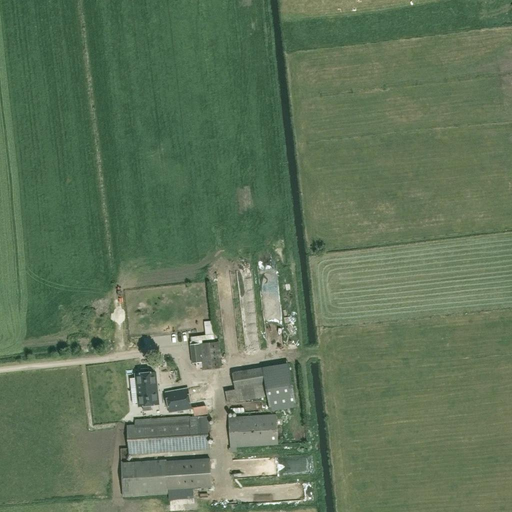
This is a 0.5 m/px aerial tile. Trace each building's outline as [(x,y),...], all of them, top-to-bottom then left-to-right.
[(160,344),(175,343),(174,334),(160,335),(160,344)] [(219,342),(193,345),(190,345),(193,364),(202,363),(202,371),(222,368),(219,342)] [(228,404),(268,397),(262,367),(232,372),(235,390),(225,391),(228,404)] [(141,369),(141,374),(135,374),(138,406),(143,406),(143,411),(151,410),(151,405),(158,404),(155,372),(149,373),(148,368),(141,369)] [(166,392),(170,413),(191,409),(187,389),(166,392)] [(206,406),(194,409),(195,416),(207,414),(206,406)] [(231,448),(278,445),(276,414),(229,417),(231,448)] [(129,454),(210,449),(208,421),(127,426),(129,454)] [(264,456),(235,457),(235,475),(265,474),(264,456)] [(169,494),(169,490),(212,488),(210,458),(166,461),(166,460),(121,463),(123,497),(169,494)]
